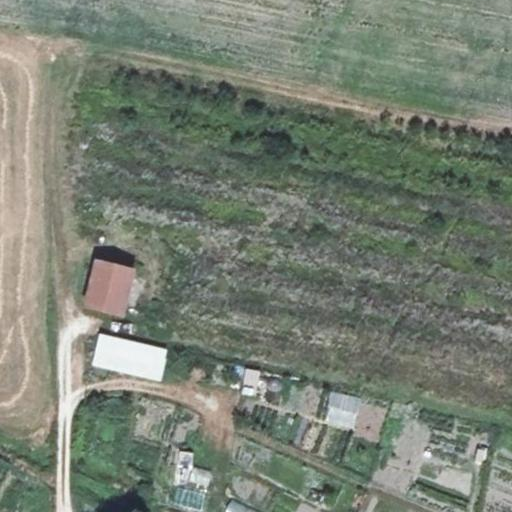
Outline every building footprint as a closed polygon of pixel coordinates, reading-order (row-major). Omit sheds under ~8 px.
[(134,221),(138,202),(112,197),(108,216),(134,221)] [(511,232),(511,211),(503,209),(499,230),(511,232)] [(133,275),(99,267),(88,309),(122,318),(133,275)] [(182,300),(319,332),(323,315),(186,283),(182,300)] [(165,357),(102,340),(94,367),(157,384),(165,357)] [(184,465),(180,482),(205,488),(210,472),(184,465)] [(334,511),(300,500),(295,511),(334,511)] [(253,511),(228,501),(223,511),(253,511)]
